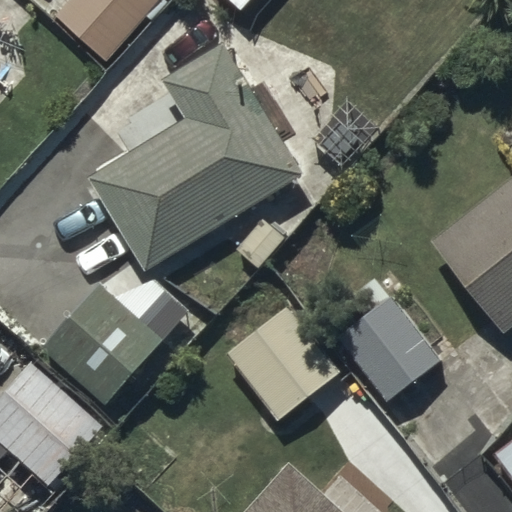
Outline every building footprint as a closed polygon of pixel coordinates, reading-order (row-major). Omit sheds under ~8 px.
[(79,0),(59,22),(109,67),(147,25),(154,31),(170,12),(163,6),(168,0),(79,0)] [(93,188),(95,191),(148,283),(306,190),(228,56),(168,91),(191,131),(93,188)] [(511,189),(433,251),(429,254),(500,346),(511,336),(511,189)] [(107,296),(45,359),(106,417),(167,353),(107,296)] [(247,353),(229,367),(279,431),(343,382),(292,315),(272,330),(255,307),(228,328),(247,353)] [(393,308),(341,349),(389,411),(441,371),(393,308)] [(29,374),(0,405),(0,457),(45,498),(99,439),(29,374)] [(511,449),(495,462),(511,484),(511,449)] [(285,479),(255,511),(361,511),(336,489),(319,509),(285,479)]
